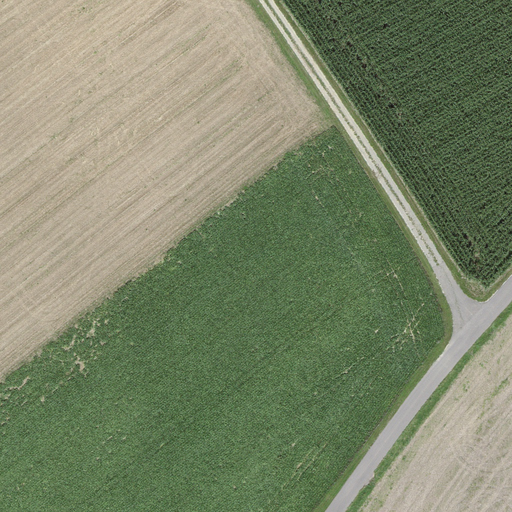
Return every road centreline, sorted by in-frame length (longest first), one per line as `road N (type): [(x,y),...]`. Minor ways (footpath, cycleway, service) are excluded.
road 1 (track): [(475,321),(267,0)]
road 2 (unclassified): [(511,285),(475,321),(335,511)]
